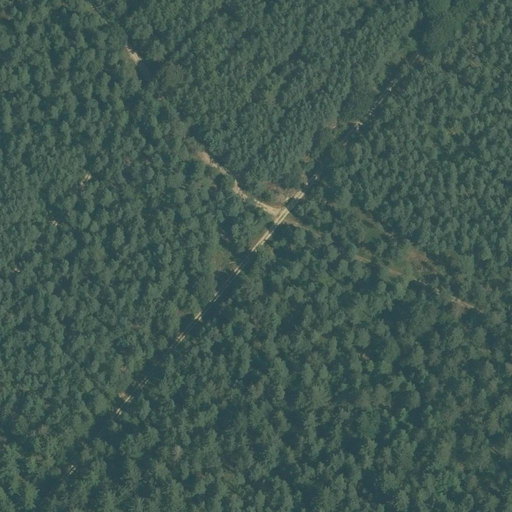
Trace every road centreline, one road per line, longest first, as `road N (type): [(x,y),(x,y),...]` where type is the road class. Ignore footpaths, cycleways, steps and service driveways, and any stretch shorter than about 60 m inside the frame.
road 1 (track): [(460,0),(39,511)]
road 2 (track): [(511,331),(246,205),(92,0)]
road 3 (track): [(207,307),(482,511)]
road 4 (track): [(239,197),(118,166),(90,169),(0,285)]
